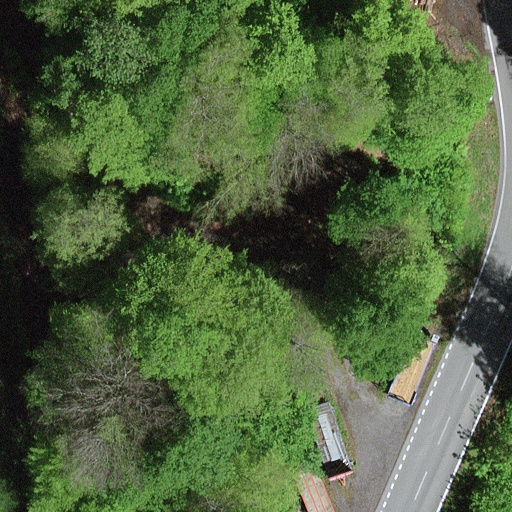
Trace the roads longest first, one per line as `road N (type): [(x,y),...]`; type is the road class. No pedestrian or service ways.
road 1 (track): [(413,490),(328,352),(314,288),(229,234),(162,239),(0,411)]
road 2 (tertiary): [(511,254),(500,301),(404,511)]
